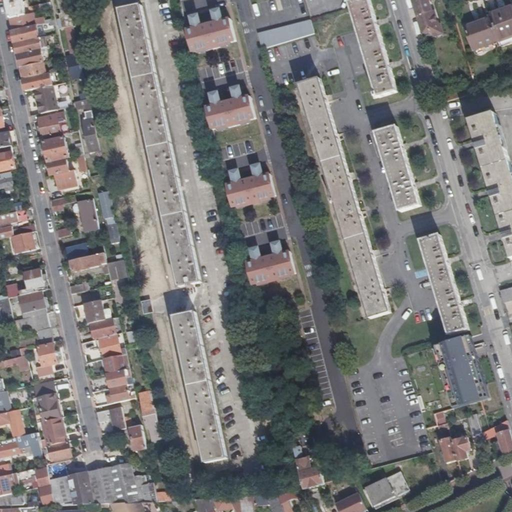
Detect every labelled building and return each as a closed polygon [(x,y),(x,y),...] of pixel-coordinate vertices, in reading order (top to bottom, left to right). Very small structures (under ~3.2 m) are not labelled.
[(6,0),(11,21),(27,18),(23,0),(6,0)] [(59,21),(61,31),(67,30),(75,28),(69,4),(68,0),(67,0),(60,2),(62,11),(64,11),(65,16),(62,17),(63,20),(59,21)] [(399,94),(370,0),(368,0),(351,6),(379,96),(377,97),(378,100),(399,94)] [(434,0),(412,0),(424,39),(435,36),(435,38),(445,34),(442,25),(440,25),(437,16),(436,17),(431,2),(434,0)] [(32,17),(36,16),(54,11),(52,5),(30,10),(32,17)] [(203,284),(143,7),(122,12),(125,26),(123,26),(124,33),(126,32),(132,61),(131,62),(132,68),(134,67),(139,95),(138,95),(139,102),(141,102),(147,130),(146,130),(147,136),(148,136),(154,164),(153,164),(154,171),(156,171),(162,199),(160,199),(162,205),(163,205),(169,233),(168,233),(169,239),(170,239),(176,268),(175,268),(177,274),(178,274),(181,289),(190,287),(190,290),(194,289),(194,286),(203,284)] [(511,7),(491,15),(492,19),(500,42),(511,37),(511,7)] [(11,22),(14,34),(42,27),(41,24),(38,25),(36,16),(32,17),(27,18),(11,21),(11,22)] [(316,33),(312,19),(259,34),(263,49),(316,33)] [(475,51),(500,42),(492,19),(477,24),(476,22),(465,26),(475,51)] [(233,24),(189,36),(194,58),(238,46),(233,24)] [(14,34),(16,46),(41,40),(39,30),(42,30),(42,27),(14,34)] [(75,28),(67,30),(73,58),(69,58),(74,82),(86,79),(75,28)] [(19,57),(20,57),(37,53),(48,51),(48,48),(43,50),(41,40),(16,46),(19,57)] [(20,57),(22,70),(39,66),(37,53),(20,57)] [(39,66),(22,70),(25,82),(48,77),(46,65),(39,66)] [(48,77),(25,82),(28,94),(37,92),(54,88),(52,76),(48,77)] [(372,320),(393,314),(388,298),(389,297),(387,291),(386,291),(377,259),(378,259),(376,252),(374,253),(365,220),(366,220),(364,213),(363,213),(353,182),(354,181),(353,175),(351,175),(341,143),(342,142),(341,136),(339,136),(330,104),(331,103),(329,97),(328,98),(323,81),(302,87),(336,202),(334,203),(335,207),(338,206),(372,320)] [(70,84),(58,87),(63,111),(65,111),(75,109),(70,84)] [(54,88),(37,92),(43,116),(45,115),(60,112),(54,88)] [(449,98),(442,99),(444,104),(479,93),(478,88),(448,97),(449,98)] [(224,101),(234,99),(232,90),(222,92),(224,101)] [(81,96),(82,103),(90,101),(89,94),(81,96)] [(82,103),(76,104),(79,114),(86,112),(87,120),(85,120),(86,122),(84,123),(91,155),(102,152),(90,101),(82,103)] [(209,113),(214,135),(258,124),(253,102),(209,113)] [(60,112),(45,115),(46,120),(66,116),(65,111),(63,111),(60,112)] [(43,116),(33,118),(34,124),(40,123),(44,141),(62,137),(60,125),(67,124),(66,116),(46,120),(45,115),(43,116)] [(511,255),(511,164),(498,115),(472,122),(478,141),(475,142),(477,149),(480,148),(492,189),(489,190),(491,197),(495,196),(505,233),(502,233),(504,240),(507,239),(511,255)] [(422,208),(399,130),(378,136),(402,215),(422,208)] [(0,151),(12,148),(13,148),(11,139),(8,140),(7,135),(0,136),(0,151)] [(71,160),(66,140),(45,145),(50,165),(71,160)] [(0,174),(17,171),(12,148),(0,151),(0,174)] [(89,172),(85,158),(80,159),(80,162),(79,162),(82,174),(89,172)] [(68,162),(50,166),(53,178),(56,177),(59,192),(79,188),(76,173),(71,174),(68,162)] [(233,210),(234,213),(278,201),(273,179),(228,191),(233,210)] [(0,191),(15,188),(13,181),(0,183),(0,191)] [(106,221),(114,220),(112,209),(113,209),(111,200),(110,200),(108,195),(100,197),(105,221),(106,221)] [(53,209),(76,204),(78,204),(76,198),(52,203),(53,209)] [(85,212),(89,234),(101,231),(95,202),(83,205),(83,207),(80,208),(81,213),(85,212)] [(53,209),(54,214),(77,209),(76,204),(53,209)] [(18,213),(0,217),(0,241),(14,238),(16,238),(14,231),(13,229),(5,231),(0,232),(0,227),(11,225),(20,223),(18,213)] [(111,225),(115,224),(114,220),(106,221),(108,228),(111,227),(111,225)] [(115,227),(115,224),(111,225),(111,227),(108,228),(112,246),(121,244),(116,227),(115,227)] [(19,230),(20,237),(34,234),(38,233),(36,226),(19,230)] [(58,233),(60,240),(73,237),(72,230),(58,233)] [(20,237),(16,238),(14,238),(18,256),(38,252),(34,234),(20,237)] [(469,333),(442,239),(423,244),(451,338),(469,333)] [(68,252),(70,264),(90,259),(88,248),(68,252)] [(106,277),(111,276),(109,266),(107,255),(102,256),(102,258),(76,263),(78,274),(104,268),(106,277)] [(253,288),(254,290),(298,279),(292,257),(248,268),(253,288)] [(111,276),(113,283),(129,278),(125,262),(109,266),(111,276)] [(44,277),(43,272),(27,276),(30,292),(37,290),(36,287),(46,285),(45,282),(44,277)] [(71,289),(73,297),(85,294),(83,287),(71,289)] [(511,289),(506,292),(500,293),(504,305),(511,302),(511,289)] [(44,293),(21,297),(25,315),(48,310),(44,293)] [(10,301),(0,303),(0,307),(3,320),(14,318),(10,301)] [(146,317),(155,315),(152,302),(143,304),(146,317)] [(89,326),(93,325),(115,320),(112,310),(106,311),(104,303),(88,307),(92,324),(88,324),(89,326)] [(220,421),(197,314),(176,319),(179,333),(178,334),(179,340),(180,340),(186,368),(185,369),(187,375),(188,375),(194,402),(193,403),(194,409),(195,409),(201,438),(200,438),(201,444),(203,444),(207,465),(229,460),(220,421)] [(52,329),(49,315),(15,323),(19,337),(52,329)] [(97,342),(102,341),(119,337),(124,336),(123,334),(118,335),(115,320),(93,325),(97,342)] [(43,347),(55,344),(52,330),(39,333),(43,347)] [(127,348),(143,344),(140,331),(124,335),(124,336),(127,348)] [(102,341),(106,361),(120,358),(123,357),(129,356),(128,352),(122,354),(119,337),(102,341)] [(456,412),(489,402),(470,339),(437,349),(456,412)] [(59,365),(55,346),(40,349),(45,368),(38,370),(40,378),(54,375),(53,367),(59,365)] [(29,350),(22,351),(24,358),(29,357),(31,357),(29,350)] [(29,357),(24,358),(0,363),(0,370),(20,366),(21,372),(32,369),(29,357)] [(107,366),(109,376),(126,372),(125,364),(121,365),(120,358),(106,361),(107,366)] [(109,376),(113,390),(129,386),(130,386),(128,377),(130,376),(129,371),(126,372),(109,376)] [(53,383),(36,387),(38,399),(41,399),(56,395),(57,395),(55,383),(53,383)] [(108,397),(110,407),(136,401),(135,397),(131,398),(129,386),(113,390),(114,396),(108,397)] [(29,401),(26,392),(17,394),(19,404),(29,401)] [(154,442),(164,440),(157,408),(155,408),(152,393),(141,396),(149,431),(151,430),(154,442)] [(62,420),(56,395),(41,399),(46,423),(62,420)] [(99,415),(101,424),(110,422),(109,416),(113,415),(117,433),(128,430),(124,409),(99,415)] [(438,425),(447,423),(444,411),(435,414),(438,425)] [(20,412),(0,416),(0,427),(12,424),(16,440),(27,438),(20,412)] [(476,438),(485,433),(480,416),(471,418),(476,438)] [(46,423),(52,448),(68,444),(62,420),(46,423)] [(463,421),(453,424),(455,431),(465,428),(463,421)] [(511,433),(508,422),(490,431),(485,433),(476,438),(479,451),(489,448),(487,442),(500,435),(501,441),(496,443),(500,459),(511,453),(511,433)] [(449,425),(440,427),(442,433),(451,430),(449,425)] [(137,453),(149,450),(144,427),(132,429),(137,453)] [(16,440),(0,443),(0,460),(24,455),(23,450),(33,448),(36,460),(44,458),(43,452),(39,435),(27,438),(16,440)] [(449,465),(460,462),(455,443),(453,438),(442,441),(449,465)] [(455,443),(460,462),(470,459),(468,453),(473,451),(470,439),(455,443)] [(52,448),(51,448),(54,463),(73,459),(70,444),(68,444),(52,448)] [(119,451),(110,444),(104,452),(105,454),(106,456),(118,452),(119,451)] [(326,486),(326,484),(317,449),(311,451),(312,458),(310,459),(310,461),(305,462),(302,449),(295,451),(305,491),(326,486)] [(0,479),(10,477),(8,467),(0,468),(0,479)] [(71,480),(77,507),(101,506),(109,506),(114,505),(129,505),(140,504),(141,504),(149,504),(160,503),(155,477),(135,480),(132,467),(88,476),(71,480)] [(51,478),(49,471),(38,473),(42,489),(53,486),(52,484),(51,478)] [(411,493),(402,474),(367,491),(376,510),(411,493)] [(0,499),(13,496),(12,488),(22,486),(20,480),(19,475),(15,476),(10,477),(0,479),(0,499)] [(52,484),(53,486),(58,508),(68,508),(77,507),(71,480),(56,483),(52,484)] [(53,486),(42,489),(46,506),(42,506),(42,509),(58,508),(53,486)] [(291,494),(294,501),(304,500),(302,491),(291,494)] [(293,511),(289,503),(294,501),(291,494),(278,497),(284,511),(293,511)] [(340,511),(368,511),(369,511),(361,495),(337,506),(340,511)] [(0,507),(18,507),(16,499),(15,496),(13,496),(0,499),(0,507)] [(16,499),(18,507),(24,507),(26,504),(24,496),(16,499)] [(284,511),(278,497),(257,498),(257,508),(271,507),(272,511),(284,511)] [(235,511),(256,511),(257,508),(257,498),(230,500),(235,511)] [(230,500),(215,501),(220,511),(235,511),(230,500)] [(200,509),(201,511),(214,511),(209,501),(196,501),(200,509)]
